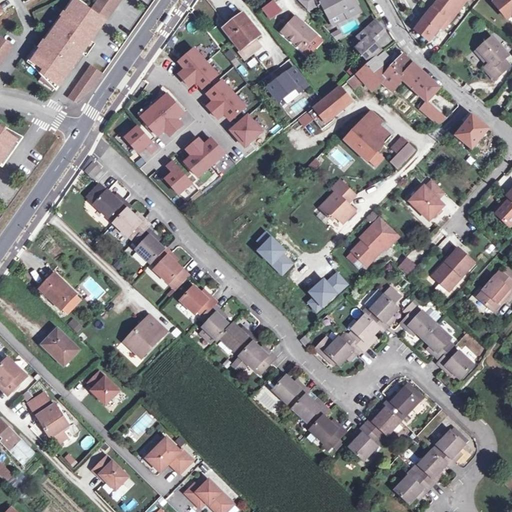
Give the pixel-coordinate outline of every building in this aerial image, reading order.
[(75,1),(30,65),(52,87),(71,66),(70,65),(78,53),(80,54),(94,34),(90,32),(100,19),(103,21),(117,0),(96,0),(88,11),(75,1)] [(337,14),(341,21),(348,17),(359,11),(353,0),(297,0),(308,10),(322,3),(330,17),(337,14)] [(437,0),(415,29),(429,41),(440,27),(444,29),(466,0),(437,0)] [(498,0),(497,0),(494,3),(507,18),(511,15),(498,0)] [(511,0),(498,0),(511,15),(511,16),(511,0)] [(279,10),(272,1),(262,9),(269,18),(279,10)] [(337,14),(330,17),(333,24),(341,21),(337,14)] [(256,39),(260,36),(244,15),(224,29),(240,50),(238,52),(244,60),(261,47),(256,39)] [(473,18),(468,15),(457,28),(462,31),(469,24),(474,28),(479,22),(473,18)] [(295,16),(282,31),(303,50),(316,35),(295,16)] [(362,42),(356,47),(369,62),(381,51),(373,41),(384,32),(376,20),(363,31),(368,37),(362,42)] [(339,28),(331,33),(336,40),(343,35),(339,28)] [(363,31),(357,37),(362,42),(368,37),(363,31)] [(494,79),(505,70),(499,63),(504,59),(508,55),(492,37),(478,49),(489,63),(487,65),(484,68),(494,79)] [(0,38),(0,63),(12,47),(0,38)] [(180,75),(185,81),(206,62),(195,49),(180,62),(186,69),(180,75)] [(489,63),(478,49),(475,51),(487,65),(489,63)] [(230,50),(225,53),(233,65),(238,62),(230,50)] [(375,71),(383,65),(389,60),(383,52),(377,57),(368,64),(375,71)] [(319,64),(327,63),(325,53),(318,54),(319,64)] [(390,68),(400,77),(411,65),(399,54),(389,66),(391,68),(390,68)] [(499,63),(505,70),(510,65),(504,59),(499,63)] [(206,62),(185,81),(190,87),(196,81),(203,89),(218,75),(206,62)] [(411,65),(400,77),(402,79),(427,101),(428,99),(439,87),(413,63),(411,65)] [(89,64),(67,98),(80,106),(101,72),(89,64)] [(383,81),(375,71),(368,64),(348,80),(354,88),(363,80),(372,90),(382,81),(383,81)] [(400,77),(390,68),(388,70),(383,65),(375,71),(383,81),(382,81),(393,90),(402,79),(400,77)] [(294,67),(267,87),(276,98),(282,99),(297,87),(300,91),(308,85),(294,67)] [(208,107),(213,113),(234,94),(223,81),(208,94),(214,101),(208,107)] [(313,118),(313,119),(321,129),(327,124),(326,122),(352,100),(340,87),(315,107),(319,113),(313,118)] [(168,94),(142,117),(158,136),(165,130),(171,136),(183,125),(177,119),(184,113),(168,94)] [(234,94),(213,113),(218,119),(224,113),(231,121),(246,107),(234,94)] [(434,120),(440,112),(427,101),(421,109),(434,120)] [(319,113),(315,107),(308,112),(313,118),(319,113)] [(345,139),(368,161),(369,159),(375,152),(383,144),(380,142),(371,133),(378,125),(381,121),(371,111),(360,123),(346,138),(345,139)] [(308,112),(298,120),(304,126),(313,119),(313,118),(308,112)] [(446,118),(440,112),(434,120),(439,124),(446,118)] [(466,124),(457,135),(463,141),(472,148),(488,129),(469,113),(461,120),(466,124)] [(248,115),(231,130),(245,147),(262,132),(248,115)] [(346,138),(360,123),(356,119),(341,134),(346,138)] [(378,125),(371,133),(380,142),(387,134),(378,125)] [(158,147),(139,126),(126,138),(139,153),(147,146),(152,152),(158,147)] [(0,163),(3,166),(23,137),(7,128),(3,133),(0,130),(0,163)] [(463,141),(457,135),(454,138),(461,144),(463,141)] [(199,139),(193,144),(212,165),(225,154),(212,139),(205,145),(199,139)] [(393,147),(399,153),(407,146),(400,139),(393,147)] [(212,165),(193,144),(187,149),(193,156),(185,162),(199,177),(212,165)] [(415,149),(409,144),(407,146),(399,153),(391,162),(397,168),(415,149)] [(375,152),(369,159),(375,165),(381,158),(375,152)] [(308,166),(313,170),(320,163),(315,159),(308,166)] [(193,182),(174,161),(168,166),(174,172),(166,179),(180,194),(193,182)] [(100,170),(93,163),(86,171),(92,178),(100,170)] [(356,195),(340,179),(332,188),(335,191),(320,207),(332,220),(336,216),(343,223),(355,210),(348,203),(356,195)] [(437,199),(444,192),(432,180),(425,187),(424,186),(409,201),(429,220),(444,205),(437,199)] [(125,201),(122,204),(115,198),(108,190),(107,191),(100,185),(87,199),(94,205),(109,219),(111,216),(117,221),(128,209),(131,207),(125,201)] [(510,198),(496,214),(509,226),(511,223),(511,189),(507,196),(510,198)] [(122,204),(125,201),(118,195),(115,198),(122,204)] [(142,222),(135,216),(128,209),(117,221),(114,224),(129,238),(132,235),(137,240),(147,228),(150,225),(144,219),(142,222)] [(371,223),(378,217),(373,211),(366,217),(371,223)] [(142,222),(144,219),(138,213),(135,216),(142,222)] [(362,240),(352,251),(353,252),(363,262),(367,266),(384,248),(386,250),(400,236),(380,217),(360,238),(362,240)] [(157,242),(150,236),(153,233),(147,228),(137,240),(134,243),(139,248),(137,251),(150,264),(152,262),(164,249),(157,242)] [(160,239),(153,233),(150,236),(157,242),(160,239)] [(175,262),(169,256),(171,253),(165,248),(164,249),(152,262),(157,267),(154,270),(169,284),(176,291),(190,276),(182,269),(175,262)] [(448,263),(435,278),(449,291),(474,262),(458,248),(446,262),(448,263)] [(353,252),(348,257),(358,267),(363,262),(353,252)] [(178,259),(171,253),(169,256),(175,262),(178,259)] [(407,259),(400,267),(410,275),(417,268),(407,259)] [(448,263),(446,262),(433,276),(435,278),(448,263)] [(511,279),(511,274),(506,269),(503,273),(511,279)] [(35,270),(30,273),(36,283),(41,280),(35,270)] [(511,292),(511,279),(503,273),(501,270),(477,298),(494,312),(511,291),(511,292)] [(40,289),(61,310),(62,309),(75,296),(76,295),(65,284),(64,286),(53,276),(40,289)] [(198,312),(203,317),(216,304),(217,302),(211,297),(208,300),(202,294),(194,286),(180,301),(195,315),(198,312)] [(386,323),(392,316),(399,309),(394,304),(400,297),(391,288),(384,295),(371,310),(368,307),(362,313),(365,315),(368,318),(383,332),(389,326),(386,323)] [(368,307),(371,310),(384,295),(378,290),(365,304),(368,307)] [(208,300),(211,297),(205,291),(202,294),(208,300)] [(62,309),(67,314),(80,300),(75,296),(62,309)] [(408,316),(417,307),(412,302),(403,311),(408,316)] [(225,318),(218,312),(221,309),(216,304),(203,317),(202,318),(207,323),(204,326),(206,327),(217,338),(219,339),(220,338),(232,325),(225,318)] [(422,311),(417,307),(408,316),(401,324),(407,329),(409,326),(416,333),(423,340),(437,325),(422,311)] [(228,315),(221,309),(218,312),(225,318),(228,315)] [(380,329),(368,318),(365,315),(352,330),(355,333),(350,338),(362,349),(364,352),(370,346),(367,343),(373,336),(380,329)] [(167,332),(150,316),(135,332),(138,335),(128,345),(142,358),(167,332)] [(395,319),(392,316),(386,323),(389,326),(395,319)] [(73,319),(67,325),(77,334),(82,328),(73,319)] [(248,336),(242,330),(234,323),(232,325),(220,338),(235,352),(235,351),(241,356),(254,342),(257,339),(251,333),(248,336)] [(451,338),(437,325),(423,340),(431,346),(437,353),(435,356),(440,361),(451,349),(454,346),(449,341),(451,338)] [(416,333),(409,326),(407,329),(413,336),(416,333)] [(217,338),(206,327),(201,332),(213,343),(217,338)] [(248,336),(251,333),(244,327),(242,330),(248,336)] [(80,351),(58,329),(43,345),(65,367),(80,351)] [(350,338),(347,335),(342,340),(339,338),(333,344),(326,338),(317,349),(330,361),(332,359),(336,362),(340,366),(353,352),(356,354),(362,349),(350,338)] [(376,339),(373,336),(367,343),(370,346),(376,339)] [(254,342),(241,356),(240,356),(232,365),(240,372),(248,364),(255,370),(257,367),(263,372),(272,362),(277,357),(271,352),(268,355),(261,349),(254,342)] [(268,355),(271,352),(264,346),(261,349),(268,355)] [(428,349),(435,356),(437,353),(431,346),(428,349)] [(457,354),(451,349),(440,361),(438,364),(443,369),(446,366),(460,380),(474,365),(460,351),(457,354)] [(350,361),(356,354),(353,352),(347,358),(350,361)] [(4,384),(0,387),(8,395),(26,377),(8,359),(0,367),(0,380),(4,384)] [(260,375),(263,372),(257,367),(255,370),(260,375)] [(100,372),(89,384),(94,389),(92,391),(106,405),(119,392),(100,372)] [(304,386),(301,389),(295,383),(287,376),(273,391),(288,405),(293,409),(307,395),(310,392),(304,386)] [(301,389),(304,386),(297,380),(295,383),(301,389)] [(386,408),(398,419),(403,413),(406,416),(420,401),(415,397),(418,394),(408,384),(392,402),(389,399),(383,405),(386,408)] [(321,408),(324,405),(324,404),(310,391),(310,392),(307,395),(321,408)] [(69,426),(55,405),(53,406),(44,394),(29,404),(51,438),(53,436),(63,430),(69,426)] [(321,408),(307,395),(293,409),(308,423),(311,420),(316,425),(324,416),(329,410),(324,405),(321,408)] [(385,433),(388,435),(401,422),(398,419),(386,408),(373,422),(370,419),(365,425),(380,439),(385,433)] [(403,413),(398,419),(401,422),(406,416),(403,413)] [(340,426),(338,429),(331,423),(324,416),(316,425),(310,431),(314,434),(320,440),(325,445),(328,442),(332,446),(340,438),(346,432),(340,426)] [(9,450),(20,439),(0,418),(0,434),(4,439),(1,442),(9,450)] [(310,431),(316,425),(311,420),(308,423),(305,426),(310,431)] [(331,423),(338,429),(340,426),(334,420),(331,423)] [(360,431),(363,433),(356,440),(349,447),(364,461),(378,447),(375,444),(380,439),(365,425),(360,431)] [(63,430),(53,436),(59,445),(68,438),(63,430)] [(356,440),(363,433),(360,431),(353,437),(356,440)] [(451,431),(432,451),(447,465),(450,467),(455,462),(452,459),(459,452),(466,445),(451,431)] [(385,433),(380,439),(383,441),(388,435),(385,433)] [(79,442),(85,451),(96,443),(91,434),(79,442)] [(320,440),(314,434),(309,440),(314,445),(320,440)] [(183,450),(181,451),(167,438),(147,459),(161,473),(172,461),(176,465),(173,467),(180,474),(194,460),(183,450)] [(340,438),(332,446),(336,450),(344,442),(340,438)] [(23,464),(34,454),(20,439),(9,450),(23,464)] [(332,446),(328,442),(325,445),(324,445),(329,450),(332,446)] [(437,481),(434,479),(440,472),(447,465),(432,451),(414,471),(431,487),(437,481)] [(459,452),(452,459),(455,462),(462,455),(459,452)] [(64,458),(72,467),(77,462),(69,453),(64,458)] [(107,457),(93,471),(99,477),(101,475),(116,490),(129,478),(113,462),(113,463),(107,457)] [(0,474),(6,480),(12,475),(0,462),(0,474)] [(426,493),(431,487),(414,471),(395,490),(410,504),(417,497),(423,490),(426,493)] [(19,490),(27,484),(19,472),(13,477),(18,483),(15,485),(19,490)] [(440,472),(434,479),(437,481),(443,474),(440,472)] [(227,511),(234,505),(209,480),(200,489),(195,484),(185,493),(200,508),(206,502),(210,506),(212,504),(220,511),(227,511)] [(420,500),(426,493),(423,490),(417,497),(420,500)]
